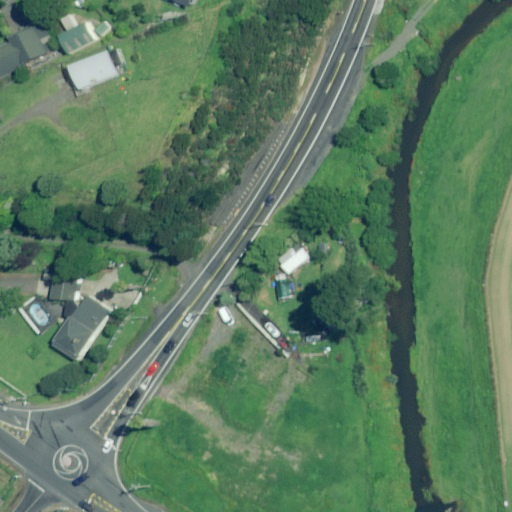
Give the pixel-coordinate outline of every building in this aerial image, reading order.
[(0,78),(58,49),(45,21),(0,43),(0,78)] [(97,41),(87,22),(62,36),(72,54),(97,41)] [(127,65),(122,49),(76,67),(85,90),(123,75),(120,67),(127,65)] [(73,296),(74,278),(51,277),(49,314),(66,315),(68,316),(53,344),(69,354),(67,358),(79,365),(110,311),(81,294),(78,299),(73,296)] [(251,332),(226,319),(212,346),(209,370),(197,393),(220,405),(232,382),(250,382),(250,355),(241,351),(251,332)] [(306,367),(290,359),(282,376),(299,383),(306,367)] [(327,384),(310,378),(307,388),(296,384),(281,425),(309,435),(327,384)] [(332,430),(321,427),(314,446),(326,450),(332,430)]
